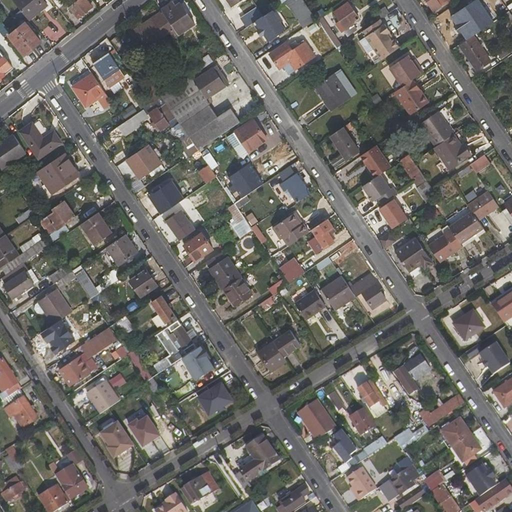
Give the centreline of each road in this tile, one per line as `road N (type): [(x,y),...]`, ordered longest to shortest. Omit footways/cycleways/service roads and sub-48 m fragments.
road 1 (residential): [(43,77),(265,402)]
road 2 (residential): [(203,0),(417,314)]
road 3 (residential): [(118,494),(0,308)]
road 4 (residential): [(406,0),(511,156)]
road 5 (residential): [(417,314),(265,402)]
road 6 (residential): [(265,402),(118,494)]
road 7 (residential): [(417,314),(511,453)]
road 8 (residential): [(265,402),(342,511)]
road 9 (residential): [(43,77),(138,0)]
